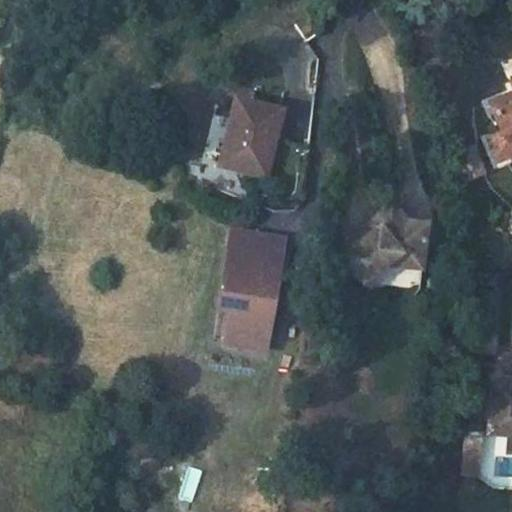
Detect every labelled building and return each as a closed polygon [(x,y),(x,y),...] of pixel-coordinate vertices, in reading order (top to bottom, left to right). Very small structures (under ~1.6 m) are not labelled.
[(275,93),(260,91),(258,101),(273,103),(275,93)] [(258,101),(231,96),(220,157),(262,165),(273,103),(258,101)] [(368,222),(338,244),(365,285),(382,256),(396,257),(398,245),(420,247),(424,215),(404,212),(390,194),(377,203),(383,212),(368,222)] [(377,203),(362,214),(368,222),(383,212),(377,203)] [(285,234),(228,223),(212,310),(225,313),(219,342),(264,350),(285,234)] [(420,247),(398,245),(396,257),(418,260),(420,247)] [(498,287),(473,286),(470,346),(495,347),(498,287)] [(225,313),(212,310),(207,340),(219,342),(225,313)] [(511,353),(491,373),(493,374),(490,420),(511,421),(511,353)] [(511,421),(490,420),(490,431),(511,431),(511,421)]
